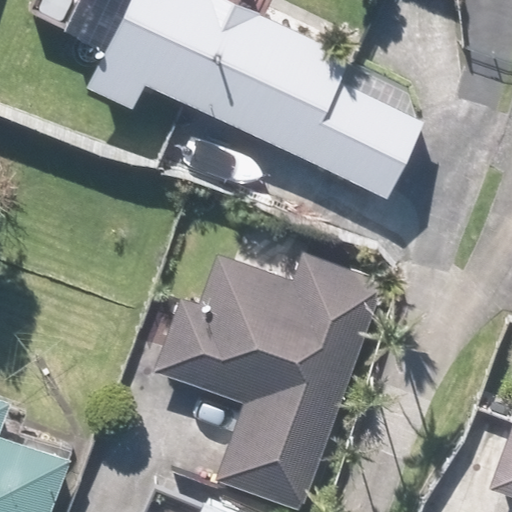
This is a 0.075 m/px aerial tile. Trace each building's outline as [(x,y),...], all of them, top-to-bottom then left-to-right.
[(126,104),(137,79),(383,188),(426,91),(220,0),(116,0),(79,84),(126,104)] [(187,305),(169,299),(144,365),(241,401),(213,475),(295,505),(379,277),(285,242),(289,231),(253,218),(237,263),(207,252),(187,305)] [(511,492),(510,500),(511,500),(511,401),(507,400),(483,477),(511,485),(511,492)] [(0,511),(40,511),(62,449),(0,427),(0,511)] [(238,511),(196,495),(188,511),(238,511)]
